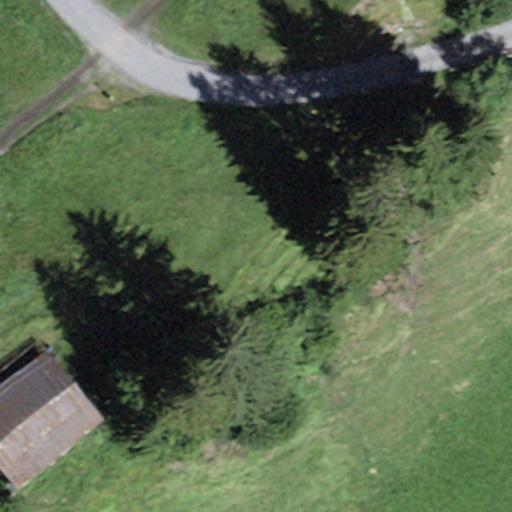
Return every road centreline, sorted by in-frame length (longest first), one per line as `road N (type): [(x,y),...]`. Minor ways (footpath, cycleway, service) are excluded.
road 1 (unclassified): [(71,0),(121,44),(182,76),(263,89),(392,70),(511,39)]
road 2 (track): [(121,44),(0,159)]
